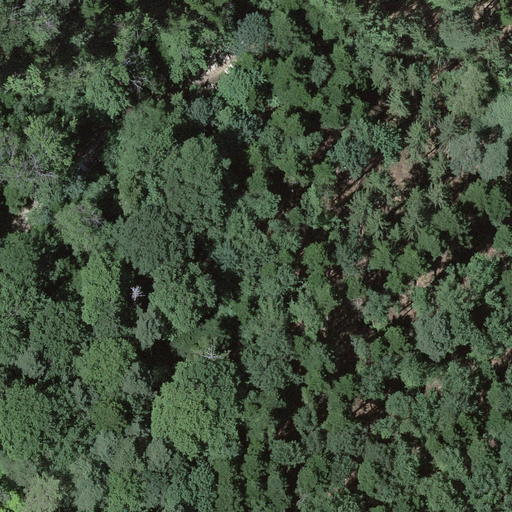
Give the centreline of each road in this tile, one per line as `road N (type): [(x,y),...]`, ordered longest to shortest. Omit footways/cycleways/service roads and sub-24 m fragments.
road 1 (track): [(0,257),(168,93),(289,0)]
road 2 (track): [(511,490),(343,511)]
